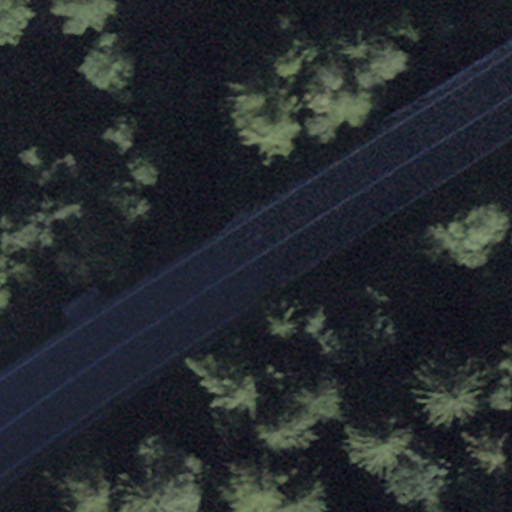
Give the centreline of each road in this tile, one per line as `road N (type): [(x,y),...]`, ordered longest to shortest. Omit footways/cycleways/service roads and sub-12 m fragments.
road 1 (secondary): [(0,430),(152,322),(511,96)]
road 2 (track): [(0,16),(193,0)]
